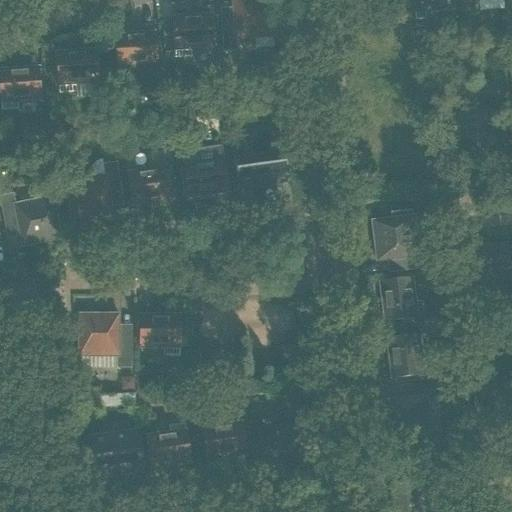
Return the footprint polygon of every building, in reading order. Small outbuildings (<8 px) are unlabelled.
[(232,0),(233,17),(221,18),(223,51),(236,51),(235,37),(274,35),(271,0),(232,0)] [(413,0),(415,20),(431,19),(431,11),(454,9),(452,0),(413,0)] [(164,37),(163,37),(165,58),(166,58),(167,58),(175,58),(191,56),(191,49),(214,47),(211,15),(172,18),(174,36),(164,37)] [(115,36),(118,75),(134,74),(134,66),(157,65),(154,33),(115,36)] [(59,93),(75,92),(75,84),(97,82),(95,51),(56,53),(59,93)] [(0,92),(1,111),(17,110),(17,102),(40,101),(38,68),(0,70),(0,92)] [(237,80),(232,95),(246,100),(251,85),(237,80)] [(450,116),(451,120),(453,140),(498,135),(497,130),(505,129),(503,111),(495,112),(495,110),(450,116)] [(192,121),(173,124),(174,134),(180,134),(181,140),(194,138),(192,121)] [(112,134),(95,137),(96,144),(99,143),(100,151),(114,149),(114,153),(117,152),(115,137),(112,138),(112,134)] [(267,153),(234,158),(238,188),(238,191),(256,189),(284,185),(289,184),(286,164),(282,165),(281,158),(285,157),(283,141),(266,144),(267,153)] [(150,171),(127,174),(132,206),(171,200),(170,194),(174,193),(171,167),(166,168),(165,161),(164,153),(148,155),(149,163),(150,171)] [(184,170),(180,171),(183,196),(188,195),(188,198),(227,192),(222,160),(199,164),(198,156),(182,158),(184,170)] [(109,198),(121,196),(116,164),(104,165),(105,177),(67,182),(72,222),(111,217),(109,198)] [(18,228),(20,236),(22,246),(60,238),(52,199),(14,206),(12,195),(0,197),(0,201),(6,230),(18,228)] [(417,256),(413,217),(411,217),(410,211),(408,211),(391,213),(392,220),(373,222),(377,261),(396,259),(397,271),(430,267),(429,255),(417,256)] [(511,264),(511,248),(508,249),(507,244),(463,248),(465,272),(510,268),(510,265),(511,264)] [(412,279),(400,281),(380,283),(385,322),(424,317),(422,301),(414,302),(412,279)] [(118,335),(118,326),(118,316),(79,316),(79,356),(117,356),(117,368),(130,368),(130,335),(118,335)] [(163,356),(179,356),(179,316),(140,316),(140,348),(163,348),(163,356)] [(386,340),(391,379),(423,375),(420,352),(428,351),(426,335),(386,340)] [(135,390),(149,390),(149,366),(135,366),(135,390)] [(122,379),(122,391),(134,391),(134,379),(122,379)] [(404,400),(396,401),(386,402),(390,441),(430,436),(426,397),(437,396),(436,384),(403,388),(404,400)] [(85,391),(86,402),(96,401),(95,390),(85,391)] [(261,393),(251,394),(252,403),(263,402),(261,393)] [(135,394),(114,395),(114,407),(135,406),(135,394)] [(300,424),(255,430),(255,432),(248,433),(250,451),(259,450),(259,455),(304,449),(302,440),(314,438),(311,414),(299,416),(300,424)] [(202,421),(207,460),(246,455),(242,423),(219,426),(218,419),(202,421)] [(146,437),(151,468),(190,463),(184,424),(168,426),(169,434),(146,437)] [(473,425),(460,427),(462,441),(474,440),(473,425)] [(142,469),(137,433),(118,436),(88,440),(94,477),(142,470),(142,469)] [(418,511),(418,501),(415,481),(391,484),(393,511),(418,511)]
